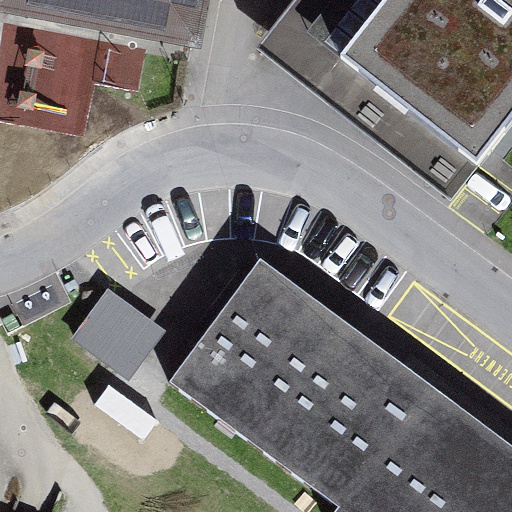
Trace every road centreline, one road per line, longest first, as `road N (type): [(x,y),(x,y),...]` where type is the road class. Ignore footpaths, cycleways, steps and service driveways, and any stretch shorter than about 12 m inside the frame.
road 1 (residential): [(511,312),(307,162),(223,148)]
road 2 (residential): [(223,148),(142,172),(29,256),(0,263)]
road 3 (unknown): [(0,381),(8,409),(93,511)]
road 4 (residential): [(223,148),(246,0)]
